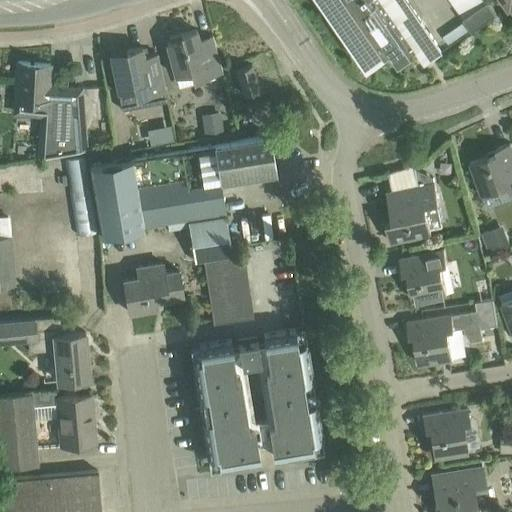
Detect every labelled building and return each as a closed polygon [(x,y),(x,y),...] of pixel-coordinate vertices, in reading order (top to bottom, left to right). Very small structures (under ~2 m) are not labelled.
[(324,0),(370,66),(392,51),(400,62),(418,50),(426,62),(443,50),(408,0),(324,0)] [(469,0),(473,6),(461,14),(472,30),(497,13),(488,0),(469,0)] [(167,42),(172,61),(176,75),(191,70),(194,78),(203,76),(223,71),(212,35),(199,38),(197,29),(170,36),(171,41),(167,42)] [(110,53),(112,57),(116,77),(122,108),(138,105),(136,96),(166,89),(158,53),(144,55),(142,46),(115,52),(110,53)] [(80,87),(49,86),(51,64),(19,61),(15,100),(45,103),(41,156),(86,148),(82,107),(79,106),(80,87)] [(237,69),(244,94),(259,90),(252,64),(237,69)] [(201,112),(205,137),(226,134),(221,109),(201,112)] [(148,139),(170,137),(169,124),(146,126),(148,139)] [(271,135),(132,157),(143,224),(226,211),(221,180),(277,171),(271,135)] [(471,161),(483,194),(510,184),(511,190),(511,189),(511,145),(510,141),(496,147),(498,150),(471,161)] [(65,157),(78,234),(97,230),(84,154),(65,157)] [(131,157),(90,164),(102,233),(143,227),(143,224),(131,157)] [(387,191),(393,219),(387,220),(391,241),(433,232),(427,204),(440,202),(439,200),(435,181),(387,191)] [(227,214),(189,220),(195,260),(233,254),(227,214)] [(239,232),(250,232),(250,215),(239,215),(239,232)] [(491,236),(489,229),(482,232),(489,250),(510,242),(506,230),(491,236)] [(465,243),(474,249),(481,240),(471,234),(465,243)] [(0,236),(0,284),(15,283),(11,235),(0,236)] [(403,272),(408,271),(414,299),(433,295),(446,291),(441,265),(447,264),(444,248),(400,257),(403,272)] [(244,253),(233,255),(234,263),(246,261),(244,253)] [(233,255),(221,257),(222,265),(234,263),(233,255)] [(216,258),(204,259),(205,267),(217,266),(216,258)] [(246,261),(234,263),(235,271),(247,269),(246,261)] [(158,307),(157,302),(184,297),(179,268),(164,271),(163,262),(137,266),(138,275),(124,278),(130,311),(158,307)] [(234,263),(222,265),(223,273),(235,271),(234,263)] [(217,266),(205,267),(206,275),(218,274),(217,266)] [(247,269),(235,271),(236,279),(248,277),(247,269)] [(235,271),(223,273),(224,281),(236,279),(235,271)] [(218,274),(206,275),(207,283),(219,281),(218,274)] [(249,285),(248,277),(236,279),(237,287),(249,285)] [(236,279),(224,281),(226,288),(237,287),(236,279)] [(219,281),(207,283),(209,291),(220,289),(219,281)] [(249,285),(237,287),(239,294),(251,293),(249,285)] [(237,287),(226,288),(227,296),(239,294),(237,287)] [(220,289),(209,291),(210,299),(222,297),(220,289)] [(251,293),(239,294),(240,302),(252,301),(251,293)] [(239,294),(227,296),(228,304),(240,302),(239,294)] [(222,297),(210,299),(211,307),(223,305),(222,297)] [(511,297),(502,302),(511,326),(511,297)] [(252,301),(240,302),(241,310),(253,308),(252,301)] [(240,302),(228,304),(229,312),(241,310),(240,302)] [(223,305),(211,307),(212,315),(224,313),(223,305)] [(253,308),(241,310),(242,318),(254,316),(253,308)] [(480,310),(480,319),(481,323),(496,320),(495,308),(480,310)] [(241,310),(229,312),(230,320),(242,318),(241,310)] [(469,310),(407,320),(410,335),(414,334),(419,362),(453,357),(449,328),(463,326),(471,339),(483,337),(481,323),(480,319),(471,321),(469,310)] [(224,313),(212,315),(213,323),(225,321),(224,313)] [(0,342),(28,340),(29,351),(55,348),(58,380),(90,377),(86,331),(36,335),(35,317),(0,320),(0,342)] [(236,372),(231,338),(199,343),(201,356),(193,358),(199,394),(207,393),(210,416),(203,418),(209,454),(218,452),(220,464),(260,457),(257,440),(271,438),(274,455),(314,448),(312,437),(321,435),(315,399),(308,401),(304,377),(311,376),(305,339),(298,341),(295,328),(264,333),(269,367),(265,367),(274,419),(268,420),(270,431),(260,432),(256,433),(254,422),(249,423),(240,371),(236,372)] [(258,336),(238,339),(242,361),(261,358),(258,336)] [(58,388),(0,393),(0,465),(38,462),(33,404),(58,402),(57,396),(58,396),(58,388)] [(58,402),(61,444),(95,441),(91,393),(58,396),(57,396),(58,402)] [(468,451),(464,422),(470,421),(467,406),(422,413),(425,428),(429,428),(434,456),(468,451)] [(500,451),(511,451),(511,430),(500,431),(500,451)] [(432,473),(434,487),(437,511),(476,511),(478,511),(475,491),(487,489),(483,465),(432,473)] [(1,478),(4,511),(101,511),(98,469),(1,478)]
